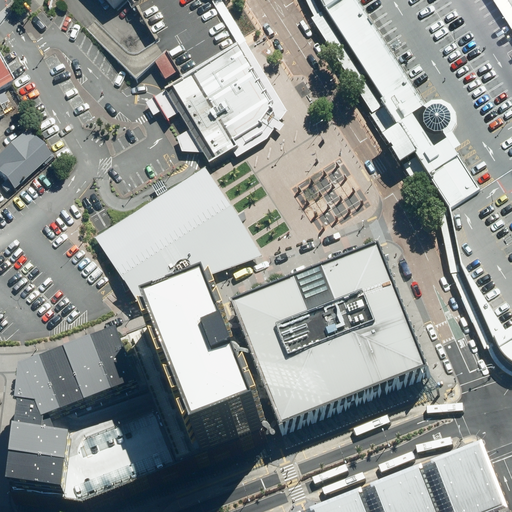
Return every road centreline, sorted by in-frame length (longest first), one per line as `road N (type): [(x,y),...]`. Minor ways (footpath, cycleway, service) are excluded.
road 1 (residential): [(22,363),(409,222)]
road 2 (tertiary): [(263,0),(409,222)]
road 3 (tertiary): [(409,222),(495,413)]
road 4 (residential): [(0,503),(17,364)]
